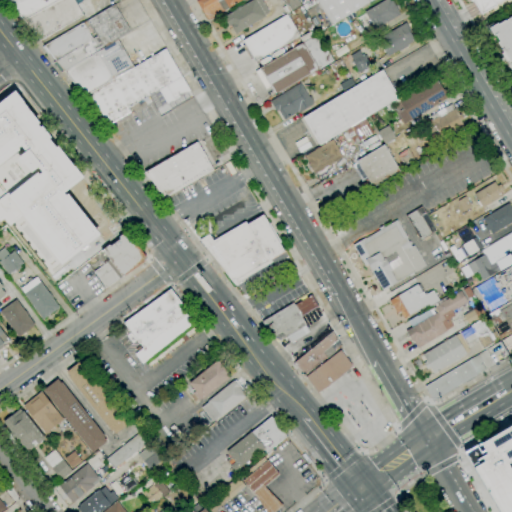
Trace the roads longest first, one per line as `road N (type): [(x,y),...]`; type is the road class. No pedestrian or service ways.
road 1 (tertiary): [(166,0),(430,438)]
road 2 (primary): [(0,33),(152,228)]
road 3 (primary): [(209,298),(362,491)]
road 4 (secondary): [(177,260),(0,387)]
road 5 (tertiary): [(511,134),(432,0)]
